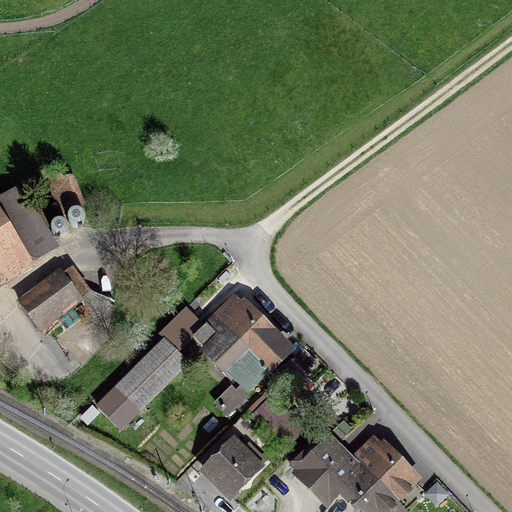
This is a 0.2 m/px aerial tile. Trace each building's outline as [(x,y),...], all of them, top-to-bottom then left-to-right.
[(0,257),(18,247),(30,265),(56,248),(20,190),(0,201),(0,257)] [(79,300),(62,275),(21,305),(38,330),(79,300)] [(235,298),(215,317),(254,357),(268,372),(289,351),(235,298)] [(268,372),(254,357),(215,317),(194,338),(247,392),(268,372)] [(98,408),(119,430),(187,363),(166,341),(98,408)] [(316,366),(302,351),(292,361),(307,375),(316,366)] [(329,506),(344,491),(365,470),(354,459),(351,461),(331,440),(327,443),(321,438),(312,448),(317,453),(297,474),(329,506)] [(354,459),(365,470),(394,500),(415,480),(386,448),(384,450),(373,440),(354,459)] [(259,468),(265,462),(249,446),(243,452),(233,442),(204,471),(231,498),(260,470),(259,468)] [(365,511),(380,511),(394,500),(365,470),(344,491),(365,511)]
